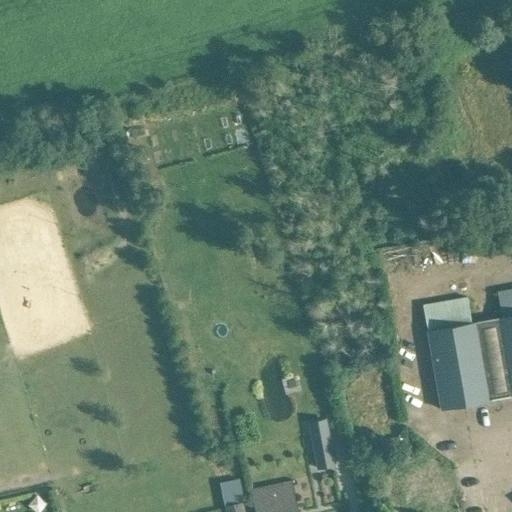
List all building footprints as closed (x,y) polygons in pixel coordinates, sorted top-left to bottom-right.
[(511,287),(498,290),(502,317),(511,315),(511,287)] [(511,315),(502,317),(427,331),(441,410),(511,397),(511,315)] [(329,433),(310,436),(316,468),(334,464),(329,433)] [(262,456),(267,476),(289,471),(284,450),(262,456)] [(238,479),(219,482),(224,506),(225,511),(244,511),(243,502),(238,479)] [(297,511),(291,481),(250,490),(254,511),(297,511)]
